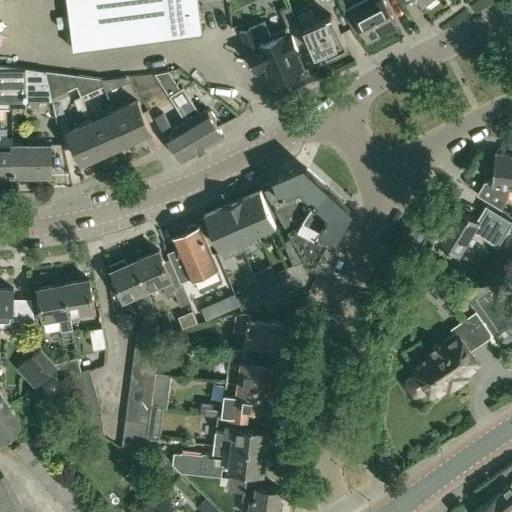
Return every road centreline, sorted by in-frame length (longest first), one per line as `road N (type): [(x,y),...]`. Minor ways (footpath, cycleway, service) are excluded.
road 1 (unclassified): [(0,230),(148,202),(336,107)]
road 2 (residential): [(340,511),(328,480),(320,390),(327,346),(389,167)]
road 3 (unclassified): [(511,13),(336,107)]
road 4 (unclassified): [(389,167),(511,105)]
